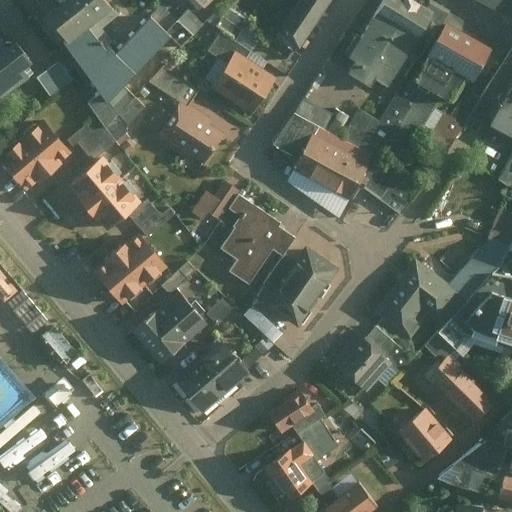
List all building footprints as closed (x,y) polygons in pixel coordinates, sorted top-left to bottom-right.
[(111,0),(41,0),(40,1),(70,42),(117,7),(111,0)] [(316,14),(325,0),(297,0),(297,2),(316,14)] [(386,0),(374,21),(415,45),(435,11),(416,0),(386,0)] [(295,48),(316,14),(297,2),(273,34),(295,48)] [(194,5),(173,27),(188,42),(209,20),(194,5)] [(94,32),(73,54),(117,97),(177,35),(152,11),(114,51),(94,32)] [(497,44),(443,15),(425,49),(469,72),(479,78),(497,44)] [(415,45),(374,21),(350,60),(361,67),(356,75),(375,86),(381,76),(392,83),(415,45)] [(5,32),(0,35),(0,101),(37,73),(5,32)] [(492,125),(511,84),(511,46),(510,46),(482,99),(466,91),(457,108),(492,125)] [(469,72),(425,49),(410,76),(404,72),(392,92),(398,96),(431,116),(445,92),(455,97),(469,72)] [(280,77),(240,51),(217,86),(258,112),(280,77)] [(57,90),(75,77),(61,59),(43,72),(57,90)] [(511,134),(511,84),(492,125),(511,134)] [(363,110),(345,138),(372,156),(382,142),(406,158),(431,116),(398,96),(380,121),(363,110)] [(340,120),(308,100),(301,111),(340,136),(352,117),(344,112),(340,120)] [(228,132),(184,105),(164,138),(208,165),(228,132)] [(295,111),(273,143),(290,154),(312,123),(295,111)] [(49,116),(2,152),(28,186),(75,150),(49,116)] [(422,188),(320,124),(295,165),(356,203),(365,188),(406,214),(422,188)] [(106,155),(75,180),(111,224),(142,199),(106,155)] [(511,155),(499,182),(511,188),(511,155)] [(217,192),(207,187),(193,211),(216,224),(239,184),(226,177),(217,192)] [(176,212),(171,205),(162,211),(151,195),(132,208),(148,231),(176,212)] [(297,232),(249,198),(215,245),(263,279),(297,232)] [(146,233),(100,270),(125,300),(170,263),(146,233)] [(421,254),(378,302),(428,348),(511,257),(511,252),(495,237),(452,283),(421,254)] [(344,269),(308,243),(268,299),(304,325),(344,269)] [(511,339),(511,289),(502,286),(487,332),(511,339)] [(183,287),(131,331),(163,370),(216,326),(183,287)] [(212,309),(220,316),(230,304),(222,297),(212,309)] [(266,350),(285,329),(254,301),(245,311),(268,332),(258,343),(266,350)] [(397,361),(366,331),(336,361),(368,391),(397,361)] [(226,339),(178,379),(206,412),(225,396),(254,372),(226,339)] [(436,365),(412,389),(459,435),(483,412),(436,365)] [(302,386),(271,409),(286,429),(317,405),(302,386)] [(387,435),(415,469),(444,445),(416,411),(387,435)] [(511,462),(511,427),(506,427),(500,461),(511,462)] [(305,438),(263,470),(286,499),(316,476),(303,460),(315,451),(305,438)] [(511,473),(508,473),(502,496),(511,497),(511,473)] [(360,480),(314,511),(377,511),(381,510),(360,480)]
